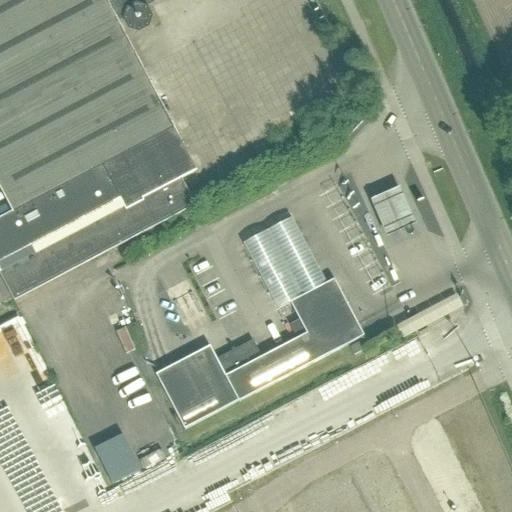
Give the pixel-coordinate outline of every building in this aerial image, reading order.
[(178,181),(197,171),(175,130),(113,11),(134,0),(139,0),(141,3),(146,0),(0,0),(0,188),(14,215),(0,221),(0,272),(16,302),(193,209),(178,181)] [(160,89),(208,63),(203,53),(155,79),(160,89)] [(332,64),(289,86),(298,104),(341,82),(332,64)] [(287,210),(238,234),(271,303),(320,280),(287,210)] [(176,273),(159,282),(164,292),(168,290),(179,312),(192,305),(176,273)] [(334,281),(327,285),(291,304),(300,321),(290,326),(298,340),(262,359),(256,346),(243,353),(241,349),(218,361),(217,360),(199,354),(157,377),(185,431),(239,403),(239,404),(364,337),(334,281)] [(455,311),(454,297),(436,298),(437,313),(455,311)] [(355,358),(365,353),(360,344),(350,349),(355,358)] [(123,436),(95,450),(112,486),(141,472),(123,436)]
